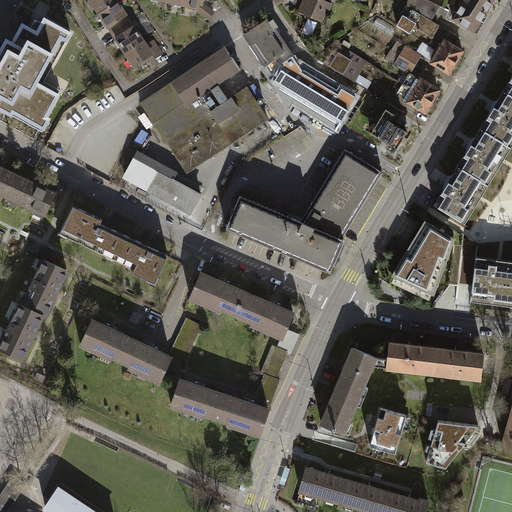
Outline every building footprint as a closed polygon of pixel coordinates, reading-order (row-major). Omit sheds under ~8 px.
[(0,107),(41,130),(60,96),(57,96),(60,90),(46,82),(73,33),(45,18),(51,7),(38,0),(25,25),(22,24),(11,43),(6,40),(0,50),(0,107)] [(90,0),(99,13),(117,1),(116,0),(90,0)] [(331,3),(322,0),(303,0),(299,11),(321,21),(325,12),(327,13),(331,3)] [(430,0),(418,0),(415,10),(431,19),(440,5),(430,0)] [(463,0),(452,19),(474,31),(492,2),(493,0),(463,0)] [(112,33),(130,21),(117,1),(99,13),(112,33)] [(208,18),(213,11),(202,3),(199,2),(198,7),(197,11),(200,12),(208,18)] [(439,24),(431,19),(415,10),(413,9),(406,20),(432,35),(439,24)] [(244,33),(269,70),(281,62),(284,66),(294,59),(267,18),(244,33)] [(125,53),(143,41),(130,21),(112,33),(125,53)] [(445,39),(438,52),(458,64),(460,59),(458,57),(462,49),(445,39)] [(143,41),(125,53),(133,66),(147,57),(150,61),(156,57),(162,54),(154,42),(146,47),(143,41)] [(431,58),(437,48),(423,41),(418,51),(431,58)] [(225,46),(140,103),(167,142),(178,135),(192,155),(224,133),(231,143),(267,118),(246,86),(210,110),(204,101),(214,94),(210,88),(240,68),(225,46)] [(339,49),(329,65),(354,80),(365,60),(343,47),(341,50),(339,49)] [(399,51),(397,54),(415,64),(420,56),(407,47),(403,53),(399,51)] [(455,69),(458,64),(438,52),(431,62),(448,73),(452,67),(455,69)] [(410,72),(415,64),(397,54),(395,57),(398,59),(395,63),(410,72)] [(409,73),(402,83),(434,102),(436,97),(434,96),(438,90),(409,73)] [(366,79),(362,85),(367,88),(371,82),(366,79)] [(430,108),(434,102),(402,83),(397,92),(409,99),(407,102),(424,112),(428,106),(430,108)] [(481,129),(511,148),(511,147),(511,96),(504,91),(495,106),(481,129)] [(397,116),(385,109),(370,136),(387,146),(385,150),(394,155),(408,131),(393,123),(397,116)] [(295,112),(284,119),(289,128),(301,120),(295,112)] [(136,142),(145,147),(151,133),(142,129),(136,142)] [(457,166),(489,185),(504,161),(511,148),(481,129),(472,143),(457,166)] [(178,135),(167,142),(187,172),(231,143),(224,133),(192,155),(178,135)] [(300,220),(343,238),(382,172),(344,150),(300,220)] [(124,175),(155,192),(165,174),(133,157),(124,175)] [(0,194),(9,198),(14,187),(8,184),(13,173),(0,166),(0,194)] [(489,185),(457,166),(449,180),(434,205),(465,224),(481,198),(489,185)] [(55,192),(13,173),(8,184),(14,187),(9,198),(45,215),(55,192)] [(201,193),(165,174),(155,192),(191,211),(201,193)] [(329,272),(343,238),(300,220),(239,195),(225,228),(329,272)] [(100,219),(76,208),(72,216),(67,213),(60,227),(67,230),(64,237),(105,255),(107,249),(115,253),(112,259),(125,265),(127,259),(134,262),(129,271),(146,279),(148,274),(156,277),(166,254),(98,223),(100,219)] [(425,220),(392,275),(395,277),(391,282),(429,300),(431,294),(434,295),(455,238),(425,220)] [(44,259),(22,305),(42,314),(46,316),(67,270),(44,259)] [(499,262),(476,259),(471,301),(504,305),(509,263),(499,262)] [(204,300),(237,314),(247,292),(200,273),(190,297),(203,302),(204,300)] [(293,312),(247,292),(237,314),(272,329),(270,332),(282,337),(286,328),(293,312)] [(0,348),(21,358),(42,314),(22,305),(19,304),(0,344),(0,348)] [(93,346),(120,359),(131,337),(91,319),(79,344),(92,349),(93,346)] [(170,356),(169,358),(174,360),(177,353),(186,358),(202,325),(187,319),(170,356)] [(277,347),(286,351),(290,353),(298,333),(286,328),(282,337),(277,347)] [(170,356),(131,337),(120,359),(149,373),(147,376),(158,381),(169,358),(170,356)] [(433,371),(436,347),(390,342),(387,366),(396,367),(396,369),(407,370),(407,369),(414,369),(414,371),(424,372),(424,370),(433,371)] [(286,351),(277,347),(273,346),(262,372),(264,373),(275,378),(286,351)] [(353,347),(338,384),(360,393),(375,355),(353,347)] [(436,347),(433,371),(442,372),(441,374),(453,375),(453,374),(461,375),(461,376),(470,377),(471,376),(480,377),(483,352),(436,347)] [(275,378),(264,373),(256,393),(271,399),(279,379),(275,378)] [(183,406),(213,416),(216,405),(223,407),(227,394),(179,378),(170,404),(183,409),(183,406)] [(344,433),(360,393),(338,384),(322,424),(344,433)] [(268,408),(227,394),(223,407),(216,405),(213,416),(248,428),(247,430),(259,434),(268,408)] [(405,415),(380,408),(370,446),(395,453),(405,415)] [(511,412),(503,446),(511,448),(511,412)] [(478,425),(438,419),(426,460),(445,466),(478,425)] [(347,479),(306,468),(299,490),(340,501),(347,479)] [(5,511),(25,483),(14,476),(0,497),(0,511),(1,511),(5,511)] [(380,511),(387,491),(347,479),(340,501),(377,511),(380,511)] [(94,511),(57,487),(45,506),(53,511),(94,511)] [(419,501),(387,491),(380,511),(424,511),(428,501),(420,499),(419,501)]
